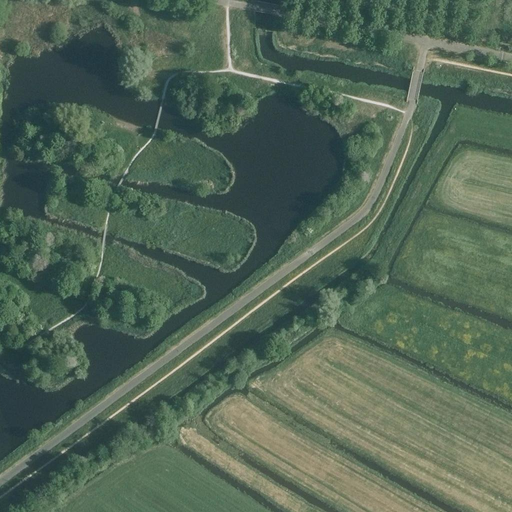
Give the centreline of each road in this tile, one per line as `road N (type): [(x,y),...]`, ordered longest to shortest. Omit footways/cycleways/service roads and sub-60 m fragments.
road 1 (unknown): [(175,351),(185,363),(375,222),(402,168),(409,114)]
road 2 (unknown): [(0,497),(185,363)]
